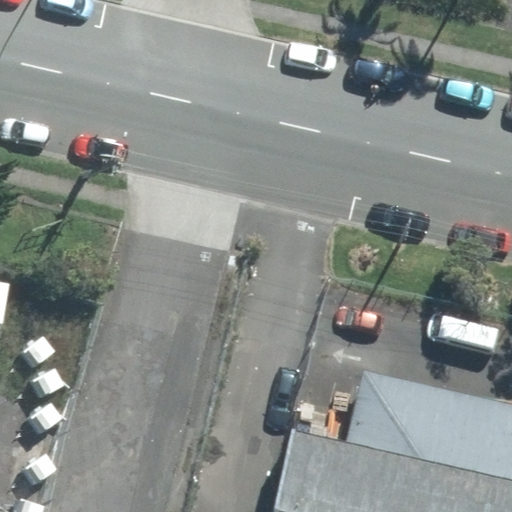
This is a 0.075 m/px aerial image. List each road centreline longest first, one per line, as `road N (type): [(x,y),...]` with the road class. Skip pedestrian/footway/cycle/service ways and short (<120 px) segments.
road 1 (unclassified): [(0,59),(511,177)]
road 2 (unknown): [(91,511),(198,0)]
